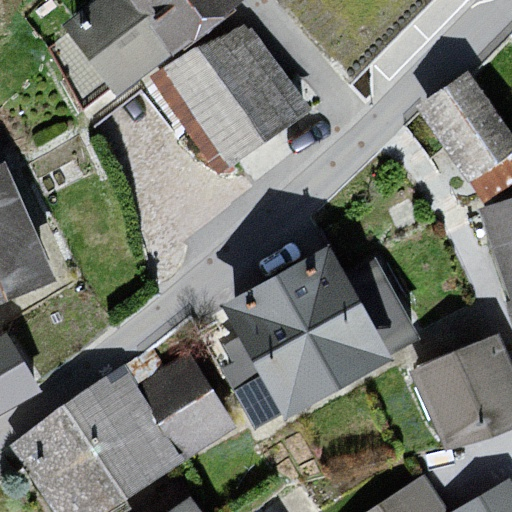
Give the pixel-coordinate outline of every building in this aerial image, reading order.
[(84,0),(59,20),(111,88),(223,0),(84,0)] [(192,38),(148,72),(214,168),(308,103),(279,63),(250,25),(246,26),(243,21),(192,38)] [(511,134),(467,66),(414,102),(461,172),(466,174),(479,196),(511,173),(511,134)] [(2,153),(0,153),(0,290),(48,268),(2,153)] [(511,199),(480,210),(511,315),(511,199)] [(325,239),(216,297),(236,333),(221,342),(229,358),(218,363),(250,421),(280,407),(415,331),(373,252),(343,266),(325,239)] [(0,407),(37,387),(1,327),(0,327),(0,407)] [(511,369),(495,327),(406,365),(443,445),(511,414),(511,369)] [(124,363),(8,441),(52,511),(89,511),(173,458),(235,421),(189,348),(136,382),(124,363)] [(442,511),(419,473),(362,511),(442,511)] [(511,511),(511,483),(507,474),(444,511),(511,511)] [(200,511),(188,494),(157,511),(200,511)]
